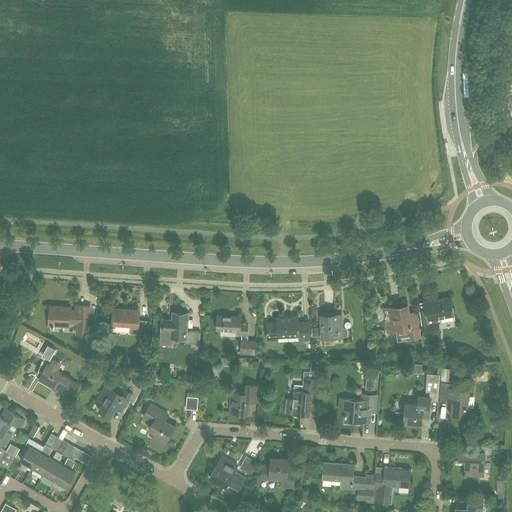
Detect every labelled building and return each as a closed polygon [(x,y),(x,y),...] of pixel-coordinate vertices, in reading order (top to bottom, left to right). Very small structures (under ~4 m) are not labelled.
[(418,303),(421,324),(423,334),(440,331),(437,317),(454,314),(451,297),(418,303)] [(407,304),(384,308),(388,332),(409,328),(411,338),(420,336),(416,315),(409,316),(407,304)] [(88,333),(90,306),(78,305),(78,309),(70,309),(70,307),(50,306),(49,324),(69,325),(69,321),(77,322),(77,333),(88,333)] [(149,334),(150,320),(139,319),(140,309),(113,308),(112,326),(130,327),(130,333),(149,334)] [(173,344),(173,336),(185,337),(185,342),(200,343),(201,331),(186,330),(187,313),(173,312),(173,319),(163,318),(162,329),(160,329),(159,343),(173,344)] [(256,354),(257,341),(247,340),(247,335),(248,335),(248,325),(241,324),(241,316),(218,314),(217,329),(237,330),(237,335),(242,335),(241,353),(256,354)] [(346,327),(342,327),(342,314),(334,314),(334,315),(322,316),(322,335),(335,334),(335,336),(346,336),(348,334),(347,329),(346,327)] [(288,336),(299,335),(299,340),(310,340),(309,321),(298,322),(298,316),(276,317),(277,323),(267,323),(268,339),(278,339),(278,334),(288,334),(288,336)] [(49,344),(43,355),(50,359),(56,348),(49,344)] [(72,379),(61,372),(62,372),(58,370),(62,363),(57,360),(52,357),(48,364),(42,361),(37,375),(54,385),(53,386),(64,393),(71,397),(79,383),(72,379)] [(427,373),(425,395),(418,395),(418,403),(405,402),(404,422),(421,423),(422,410),(429,411),(430,400),(438,401),(440,375),(441,375),(441,367),(438,366),(437,374),(427,373)] [(442,367),(441,382),(440,399),(452,400),(451,414),(468,415),(469,389),(452,387),(452,383),(448,383),(450,368),(442,367)] [(146,389),(153,376),(135,371),(132,377),(134,378),(132,381),(146,389)] [(321,378),(303,377),(303,385),(295,385),(293,399),(287,399),(286,412),(292,412),(292,413),(309,415),(309,408),(318,409),(319,399),(321,381),(320,381),(321,378)] [(260,385),(253,385),(245,384),(245,394),(232,393),(231,412),(247,414),(248,401),(259,401),(260,385)] [(122,411),(132,393),(126,390),(123,395),(105,385),(99,395),(105,399),(99,409),(111,416),(116,408),(122,411)] [(339,408),(346,409),(345,421),(360,422),(370,423),(371,412),(377,413),(379,394),(361,392),(360,401),(347,400),(348,398),(347,398),(340,397),(339,408)] [(198,410),(199,398),(188,396),(186,409),(198,410)] [(164,446),(168,439),(167,439),(174,426),(164,420),(168,414),(150,404),(143,416),(153,422),(149,429),(154,432),(150,439),(164,446)] [(20,428),(25,419),(5,408),(0,416),(0,415),(0,444),(5,447),(12,435),(6,431),(11,422),(20,428)] [(40,426),(35,423),(28,434),(34,437),(40,426)] [(57,436),(51,432),(45,444),(51,447),(57,436)] [(69,442),(63,439),(57,450),(62,453),(69,442)] [(473,447),(473,451),(459,450),(458,460),(465,461),(464,475),(484,476),(485,452),(482,452),(482,444),(477,444),(476,447),(473,447)] [(16,455),(21,447),(17,445),(13,453),(16,455)] [(20,460),(32,466),(41,451),(29,445),(20,460)] [(80,449),(74,445),(68,457),(74,460),(80,449)] [(44,473),(55,479),(63,464),(59,462),(62,456),(61,456),(62,453),(57,450),(52,458),(44,473)] [(32,466),(44,473),(52,458),(41,451),(32,466)] [(225,485),(237,464),(222,455),(210,476),(225,485)] [(252,473),(257,461),(246,456),(240,467),(252,473)] [(260,478),(282,481),(282,485),(293,486),(294,471),(287,470),(288,458),(271,457),(271,464),(261,463),(260,478)] [(375,475),(374,478),(353,476),(354,465),(323,462),(322,477),(332,478),(332,482),(341,483),(340,489),(358,490),(357,502),(372,503),(372,504),(373,504),(375,475)] [(67,486),(75,471),(63,464),(55,479),(67,486)] [(374,489),(377,489),(376,502),(391,503),(393,485),(409,487),(411,469),(384,467),(384,475),(376,474),(374,489)] [(496,493),(498,493),(498,497),(504,497),(505,480),(497,479),(496,493)] [(475,511),(476,511),(478,511),(482,511),(483,501),(467,500),(467,508),(455,507),(454,511),(475,511)] [(5,503),(2,508),(8,511),(14,511),(17,509),(5,503)]
